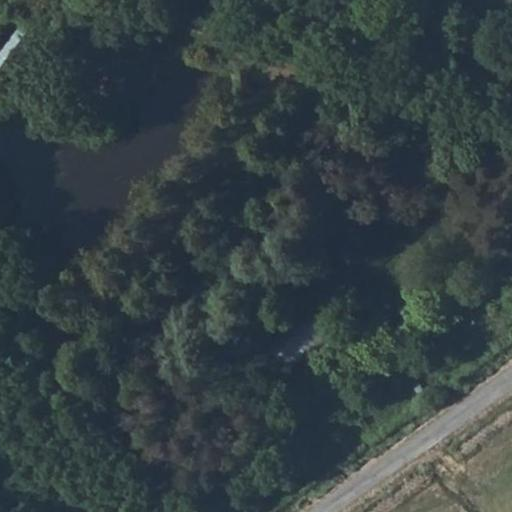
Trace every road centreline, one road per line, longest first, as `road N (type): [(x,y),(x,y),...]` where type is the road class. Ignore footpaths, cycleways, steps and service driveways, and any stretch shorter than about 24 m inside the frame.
road 1 (track): [(275,0),(511,82)]
road 2 (unclassified): [(327,511),(511,385)]
